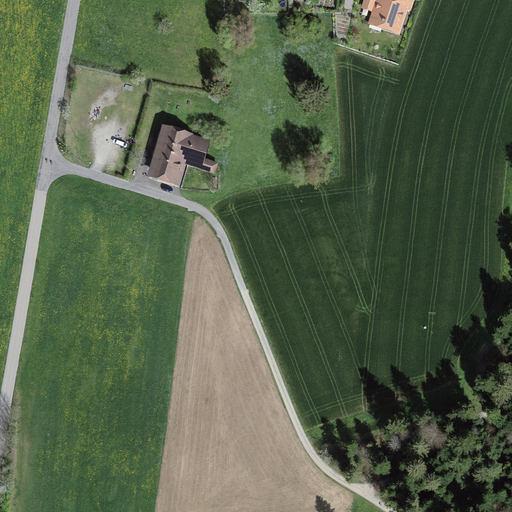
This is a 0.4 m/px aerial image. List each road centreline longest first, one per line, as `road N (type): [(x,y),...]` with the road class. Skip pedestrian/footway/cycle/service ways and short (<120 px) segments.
road 1 (track): [(393,511),(310,450),(207,215),(47,162)]
road 2 (tertiary): [(0,436),(74,0)]
road 3 (track): [(511,390),(362,493)]
